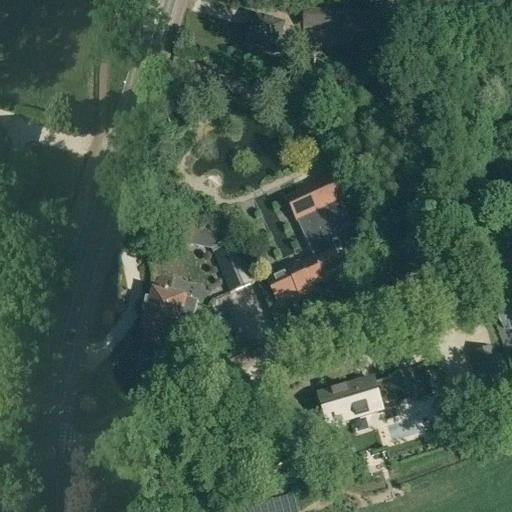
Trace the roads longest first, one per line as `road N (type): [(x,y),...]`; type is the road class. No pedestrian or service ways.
road 1 (secondary): [(43,511),(41,445),(53,368),(160,0)]
road 2 (track): [(66,448),(511,254)]
